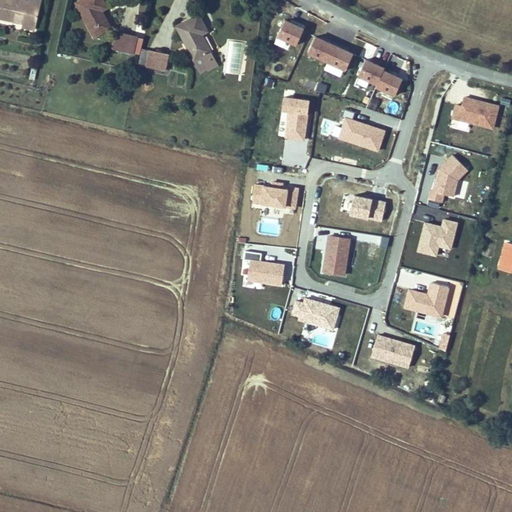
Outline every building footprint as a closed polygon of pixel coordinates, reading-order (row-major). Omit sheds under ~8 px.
[(0,0),(0,20),(15,24),(15,27),(36,32),(43,0),(41,0),(28,0),(28,2),(21,0),(0,0)] [(97,40),(112,30),(101,13),(106,9),(100,0),(87,0),(76,7),(97,40)] [(202,58),(214,50),(204,34),(211,30),(201,14),(178,29),(198,61),(202,58)] [(304,29),(285,21),(278,38),(296,46),(304,29)] [(139,37),(116,33),(112,51),(135,56),(135,54),(140,55),(143,40),(138,39),(139,37)] [(354,54),(316,37),(308,54),(346,71),(354,54)] [(170,55),(144,50),(141,65),(167,70),(170,55)] [(208,67),(220,59),(214,50),(202,58),(208,67)] [(224,66),(220,59),(208,67),(212,73),(224,66)] [(386,68),(367,60),(360,78),(379,86),(378,87),(396,95),(404,78),(385,70),(386,68)] [(457,106),(453,119),(495,129),(501,106),(465,97),(463,107),(457,106)] [(305,142),(310,101),(284,98),(282,113),(289,114),(285,140),(305,142)] [(345,118),(338,139),(377,152),(385,130),(353,120),(355,114),(346,111),(344,117),(345,118)] [(453,156),(439,170),(435,191),(430,191),(429,198),(444,201),(445,195),(455,197),(458,181),(468,172),(453,156)] [(265,185),(257,184),(254,202),(264,203),(264,205),(287,208),(287,207),(297,208),(299,188),(291,187),(291,191),(284,190),(284,184),(272,182),(271,188),(264,187),(265,185)] [(387,202),(355,196),(354,202),(345,200),(342,212),(371,218),(371,216),(383,218),(387,202)] [(426,222),(418,253),(436,257),(439,247),(452,250),(459,223),(443,219),(441,226),(426,222)] [(351,241),(329,237),(323,273),(346,277),(351,241)] [(511,244),(506,243),(499,267),(511,270),(511,244)] [(262,255),(246,253),(245,261),(251,261),(248,281),(282,285),(285,265),(261,262),(262,255)] [(410,290),(405,309),(443,319),(451,290),(430,285),(427,294),(410,290)] [(341,309),(305,298),(304,303),(297,301),(293,315),(300,317),(299,320),(334,330),(341,309)] [(417,347),(379,336),(372,359),(410,370),(417,347)]
